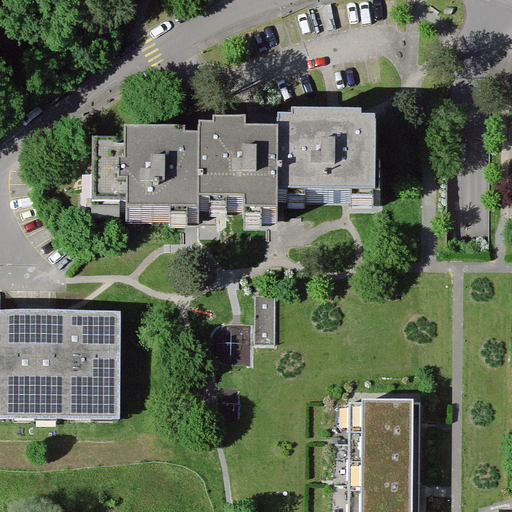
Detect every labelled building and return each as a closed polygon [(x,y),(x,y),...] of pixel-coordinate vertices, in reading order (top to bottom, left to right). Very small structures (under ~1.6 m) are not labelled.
[(376,206),(377,130),(365,130),(365,125),(293,124),(293,129),(277,129),(277,144),(276,205),(376,206)] [(276,205),(277,144),(244,144),(244,136),(208,136),(208,140),(198,140),(198,149),(198,214),(236,215),(236,223),(276,223),(276,205)] [(198,214),(198,149),(187,149),(187,142),(122,142),(122,154),(92,154),(92,220),(124,220),(124,223),(198,224),(198,214)] [(275,296),(254,296),(254,346),(275,347),(275,296)] [(0,425),(118,426),(118,322),(30,322),(0,321),(0,425)] [(421,511),(423,406),(347,405),(345,511),(421,511)]
